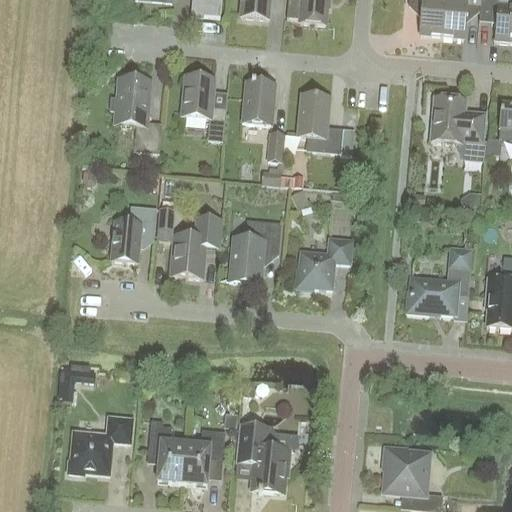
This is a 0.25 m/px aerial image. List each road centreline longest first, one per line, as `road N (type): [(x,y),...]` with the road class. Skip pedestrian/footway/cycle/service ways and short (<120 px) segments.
road 1 (residential): [(354,360),(344,324),(104,306)]
road 2 (residential): [(365,62),(132,40)]
road 3 (residential): [(511,374),(354,360)]
road 4 (residential): [(342,511),(354,360)]
road 5 (residential): [(511,76),(365,62)]
